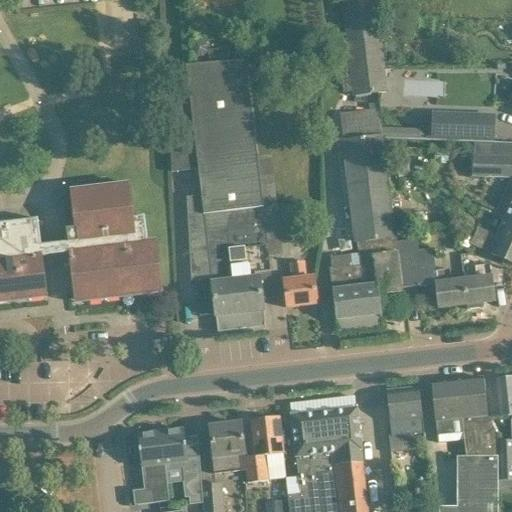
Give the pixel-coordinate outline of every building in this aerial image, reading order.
[(341,0),(342,8),(346,28),(347,41),(353,96),(386,92),(381,37),(376,0),(341,0)] [(318,49),(317,37),(302,38),(303,50),(318,49)] [(198,59),(204,59),(208,54),(208,48),(203,44),(197,44),(193,49),(193,55),(198,59)] [(209,51),(210,64),(220,63),(230,63),(229,50),(209,51)] [(265,328),(263,313),(259,278),(255,278),(254,275),(270,273),(269,257),(257,158),(245,62),(230,63),(220,63),(210,64),(186,66),(167,68),(172,173),(198,170),(202,196),(187,198),(191,281),(195,282),(211,280),(211,284),(196,286),(200,317),(215,316),(218,334),(219,333),(219,332),(236,329),(236,332),(247,330),(246,328),(264,326),(264,328),(265,328)] [(397,253),(394,233),(382,136),(378,104),(368,105),(369,110),(340,115),(342,141),(355,242),(357,242),(359,255),(330,259),(332,270),(329,271),(335,321),(381,316),(379,294),(384,294),(384,295),(401,293),(401,289),(405,289),(400,253),(397,253)] [(418,131),(418,140),(430,141),(492,143),(493,117),(431,115),(431,124),(418,124),(418,131)] [(472,177),(511,178),(511,158),(473,157),(472,177)] [(409,165),(398,166),(400,178),(410,177),(409,165)] [(496,215),(505,220),(505,219),(510,221),(511,218),(511,217),(511,182),(496,215)] [(0,303),(7,303),(6,294),(27,291),(28,300),(47,298),(42,256),(69,253),(74,295),(86,293),(87,301),(86,301),(86,302),(122,298),(121,289),(142,287),(143,296),(162,293),(156,242),(147,243),(144,216),(133,218),(129,185),(71,192),(75,229),(66,230),(68,244),(41,248),(38,220),(0,224),(0,303)] [(276,207),(263,208),(265,228),(278,226),(276,207)] [(394,211),(396,231),(412,229),(410,209),(394,211)] [(505,219),(505,220),(497,237),(477,228),(470,245),(511,264),(511,217),(511,218),(510,221),(505,219)] [(415,230),(394,233),(397,253),(400,253),(405,289),(436,285),(439,309),(467,305),(464,280),(451,281),(450,269),(435,271),(432,249),(417,251),(415,230)] [(284,281),(285,289),(287,309),(317,305),(314,285),(313,277),(306,278),(304,263),(290,265),(292,280),(284,281)] [(476,278),(464,280),(467,305),(494,302),(489,265),(474,267),(476,278)] [(511,377),(497,380),(499,399),(502,418),(511,416),(511,420),(510,421),(511,442),(511,441),(511,377)] [(483,379),(431,384),(432,388),(433,404),(435,421),(438,444),(463,441),(465,457),(456,457),(456,509),(438,510),(437,511),(497,511),(498,495),(498,481),(497,442),(497,436),(487,416),(485,399),(483,379)] [(417,389),(386,393),(388,406),(388,412),(391,435),(391,438),(413,435),(424,434),(422,418),(421,409),(418,389),(417,389)] [(366,511),(356,410),(292,417),(296,456),(300,497),(288,498),(289,507),(289,511),(366,511)] [(284,468),(281,438),(278,419),(251,422),(255,456),(245,458),(248,483),(269,481),(268,470),(284,468)] [(214,470),(214,474),(245,471),(244,466),(243,455),(244,454),(241,424),(210,427),(213,458),(212,458),(214,470)] [(161,433),(166,473),(181,471),(185,499),(189,499),(190,506),(202,504),(201,487),(200,457),(187,458),(184,430),(161,433)] [(166,473),(161,433),(138,436),(139,444),(135,444),(136,460),(140,460),(141,468),(147,467),(150,492),(154,492),(155,504),(169,502),(166,473)] [(511,441),(511,442),(497,442),(498,481),(511,480),(511,441)] [(223,511),(221,485),(201,487),(202,504),(202,511),(223,511)] [(266,511),(289,511),(289,507),(284,508),(284,502),(266,503),(266,511)]
